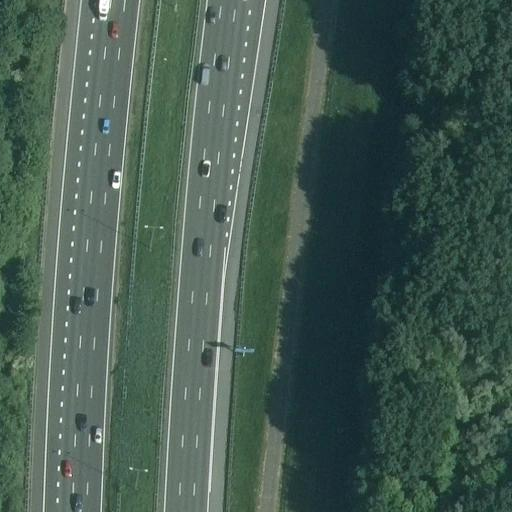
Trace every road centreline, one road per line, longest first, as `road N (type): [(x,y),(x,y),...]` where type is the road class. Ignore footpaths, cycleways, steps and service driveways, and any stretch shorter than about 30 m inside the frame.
road 1 (motorway): [(184,511),(194,316),(228,0)]
road 2 (motorway): [(117,0),(78,511)]
